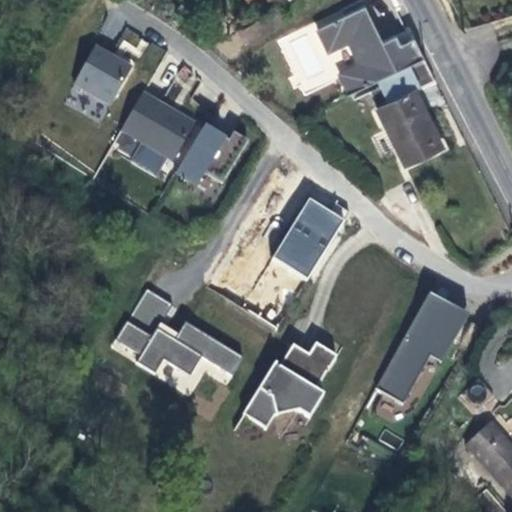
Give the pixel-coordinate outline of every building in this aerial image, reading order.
[(243,46),(288,18),(278,3),(273,6),(234,31),(243,46)] [(336,75),(347,96),(371,83),(421,57),(411,37),(398,43),(394,35),(380,42),(361,4),(313,29),(325,53),(342,45),(353,67),(336,75)] [(398,43),(411,37),(407,29),(394,35),(398,43)] [(127,65),(91,45),(70,83),(106,104),(127,65)] [(421,57),(371,83),(382,105),(377,107),(406,163),(440,146),(412,91),(432,80),(421,57)] [(165,107),(139,91),(117,128),(175,162),(196,128),(198,126),(172,111),(171,113),(164,109),(165,107)] [(214,139),(217,134),(200,123),(198,126),(196,128),(214,139)] [(214,139),(196,128),(175,162),(171,169),(177,173),(175,176),(182,180),(184,177),(189,181),(197,168),(216,180),(237,146),(217,134),(214,139)] [(273,259),(308,280),(344,220),(309,199),(273,259)] [(143,286),(111,337),(136,353),(132,359),(150,371),(159,357),(185,374),(197,355),(227,374),(235,361),(234,361),(177,326),(173,333),(170,337),(153,326),(156,322),(169,302),(143,286)] [(434,313),(436,308),(421,300),(368,397),(395,412),(423,365),(435,371),(459,326),(434,313)] [(181,320),(177,326),(234,361),(238,355),(181,320)] [(173,333),(156,322),(153,326),(170,337),(173,333)] [(327,372),(335,359),(314,346),(307,357),(291,348),(278,370),(273,367),(242,416),(266,431),(273,419),(297,412),(308,419),(322,396),(314,391),(326,372),(327,372)] [(459,402),(477,417),(488,403),(482,399),(486,394),(474,384),(459,402)] [(492,399),(486,394),(482,399),(488,403),(492,399)] [(511,442),(492,425),(470,452),(511,486),(511,442)]
